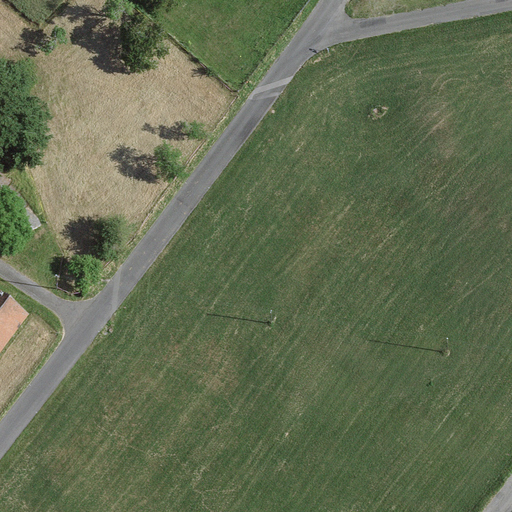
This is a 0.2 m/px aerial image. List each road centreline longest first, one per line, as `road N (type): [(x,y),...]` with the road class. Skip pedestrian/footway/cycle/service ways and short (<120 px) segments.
road 1 (unclassified): [(309,35),(0,441)]
road 2 (unclassified): [(309,35),(511,1)]
